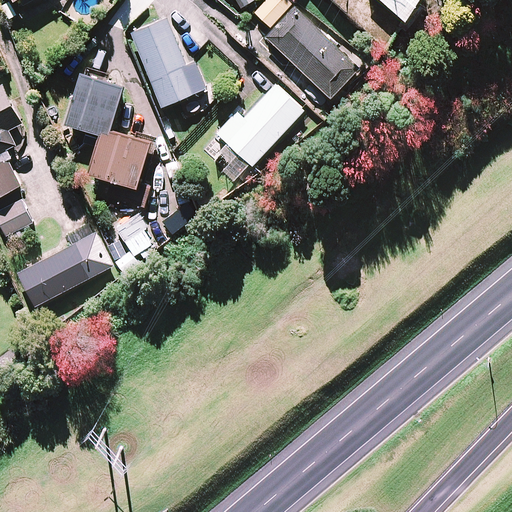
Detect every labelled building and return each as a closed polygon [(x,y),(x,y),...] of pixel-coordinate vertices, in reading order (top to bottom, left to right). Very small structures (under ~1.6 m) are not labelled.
[(231,0),(240,13),(255,3),(253,0),(231,0)] [(283,0),(264,0),(251,13),(270,31),(292,8),(283,0)] [(422,0),(375,0),(402,23),(422,0)] [(359,72),(334,49),(337,46),(312,22),(309,25),(293,9),(264,40),(330,102),(359,72)] [(186,65),(168,21),(131,36),(162,111),(206,93),(193,62),(186,65)] [(123,94),(81,80),(65,130),(100,141),(88,180),(111,187),(108,199),(144,210),(151,189),(142,187),(154,148),(111,135),(123,94)] [(236,114),(217,136),(228,146),(214,161),(238,184),(304,113),(276,87),(244,122),(236,114)] [(19,155),(25,136),(2,89),(0,90),(0,201),(21,191),(7,162),(19,155)] [(32,224),(20,202),(0,213),(0,228),(5,239),(32,224)] [(156,244),(139,216),(116,230),(134,257),(156,244)] [(115,268),(97,235),(23,275),(41,307),(115,268)]
